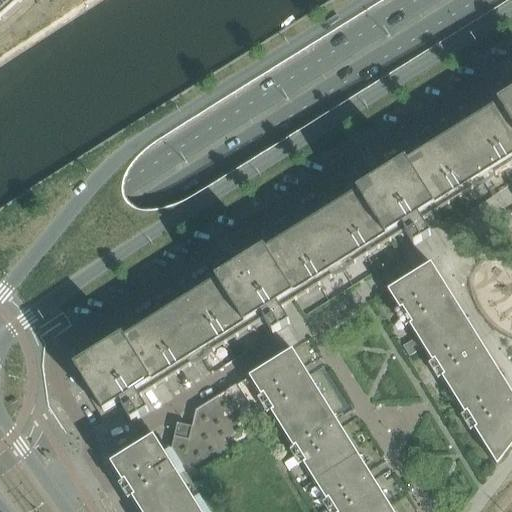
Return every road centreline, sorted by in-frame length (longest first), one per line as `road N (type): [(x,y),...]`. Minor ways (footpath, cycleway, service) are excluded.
road 1 (residential): [(511,64),(68,342),(55,378),(88,435),(89,459)]
road 2 (secondary): [(0,346),(39,309),(511,9)]
road 3 (secondary): [(0,305),(478,0)]
road 4 (secondary): [(418,0),(0,267)]
road 5 (secondary): [(367,0),(128,149),(82,193),(0,297)]
road 6 (residential): [(89,459),(276,343)]
